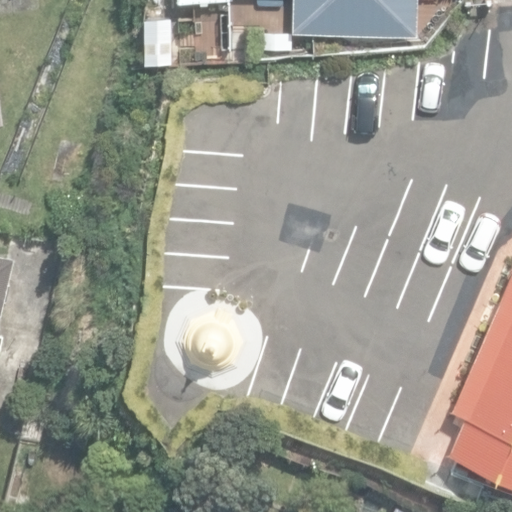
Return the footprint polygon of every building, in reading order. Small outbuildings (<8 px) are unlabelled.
[(291,0),(291,30),(421,33),(421,0),(291,0)] [(158,62),(160,41),(139,39),(137,60),(158,62)] [(49,178),(86,188),(97,146),(60,137),(49,178)] [(0,318),(14,258),(0,254),(0,318)] [(511,270),(453,407),(465,413),(449,450),(511,476),(511,270)] [(217,315),(208,315),(199,319),(192,325),(188,334),(188,343),(192,352),(198,359),(207,362),(216,363),(225,359),(232,353),(236,344),(236,335),(232,326),(226,319),(217,315)]
